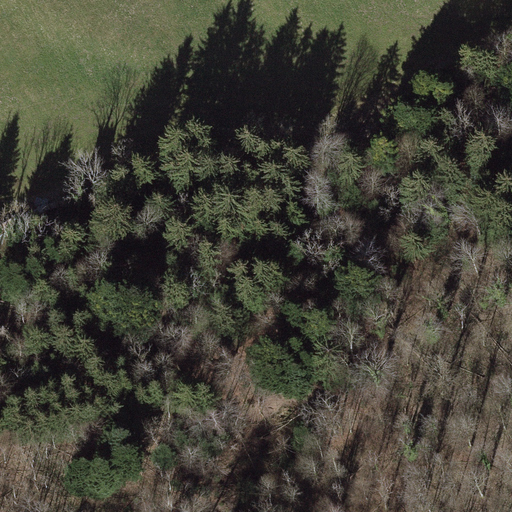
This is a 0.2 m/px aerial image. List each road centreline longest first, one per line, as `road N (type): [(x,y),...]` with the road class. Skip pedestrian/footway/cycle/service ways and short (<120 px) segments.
road 1 (track): [(370,138),(230,134),(0,208)]
road 2 (track): [(370,138),(361,201),(260,337),(207,374),(145,399)]
road 3 (track): [(511,38),(437,66),(397,99),(370,138)]
